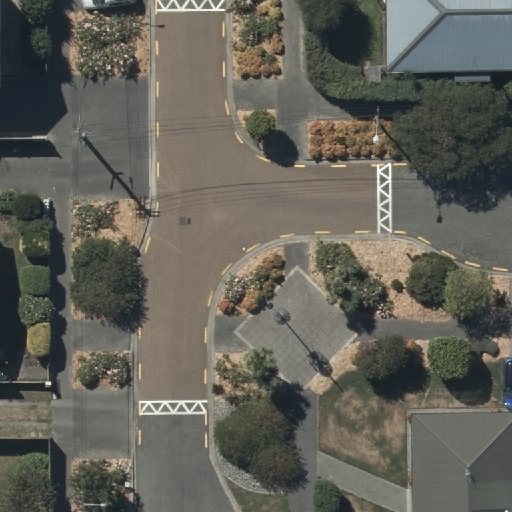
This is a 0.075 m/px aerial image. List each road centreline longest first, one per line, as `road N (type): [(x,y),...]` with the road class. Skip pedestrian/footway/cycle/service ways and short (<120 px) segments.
road 1 (residential): [(198,202),(172,292),(171,457),(183,511)]
road 2 (residential): [(198,202),(462,201),(511,208)]
road 3 (residential): [(194,0),(198,202)]
